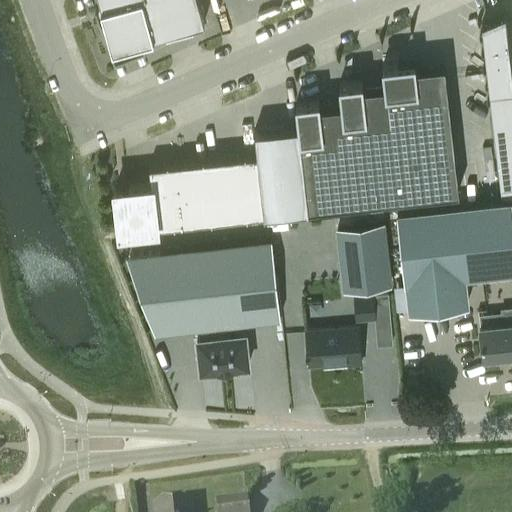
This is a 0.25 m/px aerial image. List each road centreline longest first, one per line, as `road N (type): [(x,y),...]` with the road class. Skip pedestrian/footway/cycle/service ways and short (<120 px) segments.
road 1 (unclassified): [(35,0),(75,99),(107,118),(387,0)]
road 2 (tertiary): [(511,427),(206,441)]
road 3 (tertiary): [(49,464),(206,441)]
road 4 (tertiary): [(206,441),(49,428)]
